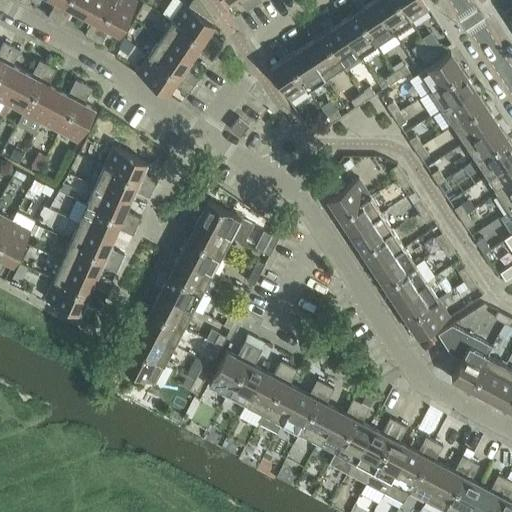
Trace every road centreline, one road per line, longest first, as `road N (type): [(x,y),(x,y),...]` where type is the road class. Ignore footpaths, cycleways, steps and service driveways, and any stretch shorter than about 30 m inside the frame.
road 1 (residential): [(511,426),(425,381),(307,201),(205,134)]
road 2 (residential): [(205,134),(82,47),(0,3)]
road 3 (residential): [(205,134),(266,36),(319,0)]
